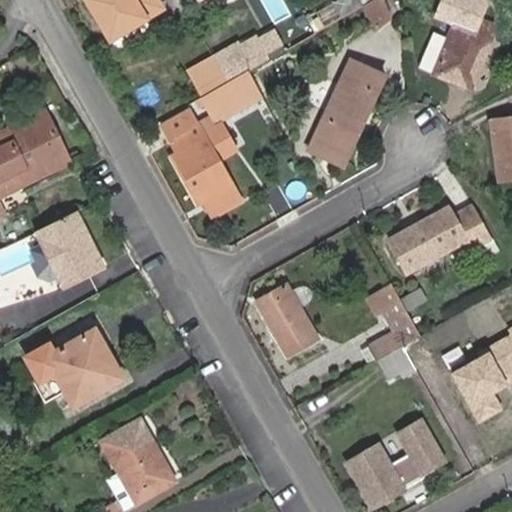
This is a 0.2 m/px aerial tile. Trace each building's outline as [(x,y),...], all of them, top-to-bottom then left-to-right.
[(159,0),(84,0),(110,42),(146,20),(165,9),(159,0)] [(374,26),(391,17),(384,0),(371,0),(365,4),(363,5),(374,26)] [(488,0),(487,0),(440,0),(434,17),(455,25),(475,33),(479,21),(488,0)] [(281,25),(290,40),(307,31),(299,15),(281,25)] [(110,42),(119,55),(154,33),(146,20),(110,42)] [(434,76),(473,91),(494,40),(490,39),(494,27),(479,21),(475,33),(455,25),(434,76)] [(270,58),(287,48),(274,24),(256,34),(270,58)] [(255,66),(270,58),(256,34),(241,42),(255,66)] [(247,71),(255,66),(241,42),(240,39),(213,55),(228,82),(247,71)] [(204,96),(228,82),(213,55),(189,69),(204,96)] [(308,148),(343,164),(386,75),(350,59),(308,148)] [(218,125),(253,105),(239,78),(203,99),(218,125)] [(162,125),(170,139),(199,122),(191,109),(162,125)] [(0,215),(5,213),(0,201),(0,195),(70,163),(46,110),(0,132),(0,215)] [(498,179),(511,177),(511,115),(490,119),(498,179)] [(213,215),(242,198),(219,158),(230,151),(217,128),(206,134),(199,122),(170,139),(177,151),(173,153),(201,202),(204,199),(213,215)] [(197,204),(201,202),(173,153),(168,156),(197,204)] [(390,237),(409,271),(470,238),(476,248),(489,240),(468,203),(452,212),(448,206),(390,237)] [(103,264),(107,261),(76,209),(71,212),(81,228),(77,235),(83,244),(92,246),(103,264)] [(69,285),(103,264),(92,246),(83,244),(77,235),(81,228),(71,212),(37,233),(69,285)] [(0,229),(8,246),(36,234),(26,213),(0,224),(0,229)] [(287,355),(318,337),(301,304),(306,302),(308,300),(310,297),(310,294),(310,291),(308,288),(305,286),(302,285),(298,286),(291,289),(287,282),(257,299),(287,355)] [(409,313),(400,299),(391,283),(372,294),(382,312),(391,329),(367,344),(376,359),(402,344),(421,334),(409,313)] [(428,301),(420,287),(400,299),(409,313),(428,301)] [(350,331),(382,312),(372,294),(340,313),(350,331)] [(470,328),(480,322),(474,311),(464,317),(470,328)] [(445,343),(466,331),(459,319),(438,332),(445,343)] [(112,355),(95,326),(91,329),(108,358),(112,355)] [(434,359),(431,352),(442,346),(431,328),(421,334),(402,344),(414,364),(417,370),(434,359)] [(464,415),(503,429),(511,405),(511,334),(497,328),(464,415)] [(112,355),(108,358),(91,329),(45,356),(73,407),(125,377),(112,355)] [(376,359),(387,379),(414,364),(402,344),(376,359)] [(125,510),(177,480),(141,417),(101,440),(120,473),(108,480),(125,510)] [(425,475),(423,471),(445,458),(422,418),(399,432),(410,450),(391,461),(380,442),(349,460),(374,505),(407,486),(409,479),(414,482),(425,475)] [(394,432),(382,436),(390,456),(402,451),(394,432)] [(109,511),(121,511),(122,511),(116,499),(106,506),(109,511)]
